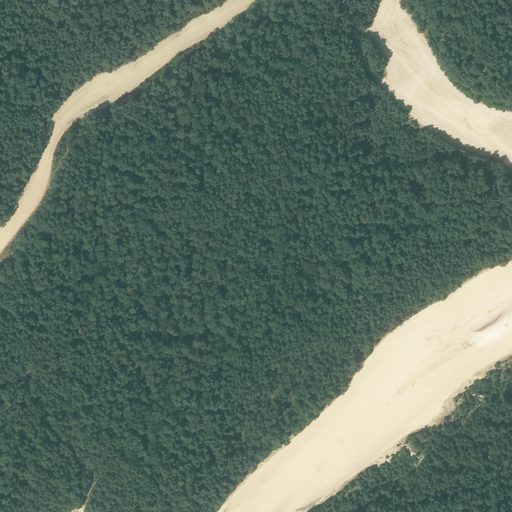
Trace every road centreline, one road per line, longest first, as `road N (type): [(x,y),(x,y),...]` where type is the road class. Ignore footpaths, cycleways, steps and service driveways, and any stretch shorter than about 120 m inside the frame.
road 1 (track): [(0,240),(25,209),(57,125),(246,0)]
road 2 (track): [(511,323),(444,363),(254,511)]
road 3 (track): [(342,0),(363,56),(381,76),(511,141)]
